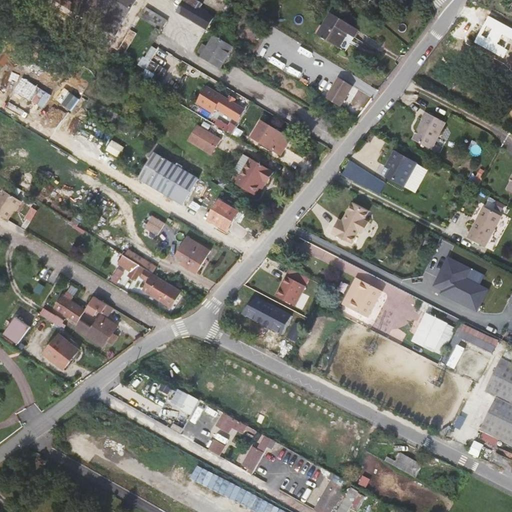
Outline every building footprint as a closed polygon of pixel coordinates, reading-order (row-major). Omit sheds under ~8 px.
[(138,0),(57,0),(112,33),(115,28),(123,33),(126,27),(129,22),(134,13),(141,1),(138,0)] [(192,1),(184,13),(207,26),(212,16),(204,11),(205,9),(192,1)] [(173,24),(151,11),(143,24),(165,37),(173,24)] [(211,33),(213,29),(207,26),(184,13),(183,14),(211,33)] [(218,20),(212,16),(207,26),(213,29),(218,20)] [(353,24),(333,55),(354,68),(373,35),(353,24)] [(222,35),(215,45),(233,56),(239,45),(222,35)] [(227,66),(233,56),(215,45),(210,42),(206,49),(211,53),(211,56),(227,66)] [(172,69),(162,63),(152,80),(162,85),(172,69)] [(349,81),(337,99),(346,105),(349,101),(351,102),(360,88),(349,81)] [(213,110),(217,104),(218,105),(238,117),(243,108),(221,94),(207,86),(198,100),(213,110)] [(430,115),(429,120),(449,131),(451,126),(430,115)] [(449,131),(429,120),(428,123),(427,123),(418,143),(437,153),(449,131)] [(267,122),(257,136),(264,140),(262,144),(276,151),(287,134),(267,122)] [(217,139),(196,126),(191,135),(184,131),(178,142),(212,162),(219,152),(212,148),(217,139)] [(418,166),(398,156),(394,164),(391,162),(384,176),(406,188),(418,166)] [(141,187),(183,212),(201,184),(158,158),(141,187)] [(107,159),(102,166),(114,173),(119,166),(107,159)] [(249,160),(237,179),(242,182),(254,163),(249,160)] [(232,187),(257,202),(261,195),(266,197),(277,177),(254,163),(242,182),(237,179),(232,187)] [(362,175),(352,169),(347,179),(356,184),(357,184),(362,175)] [(27,200),(11,190),(0,207),(0,210),(15,220),(27,200)] [(225,203),(214,222),(233,233),(243,214),(225,203)] [(372,212),(355,204),(345,223),(343,227),(339,225),(335,234),(355,244),(362,231),(366,234),(372,224),(367,221),(372,212)] [(491,209),(475,240),(494,250),(510,218),(491,209)] [(37,210),(30,220),(36,223),(42,213),(37,210)] [(158,227),(171,234),(177,224),(165,217),(158,227)] [(198,235),(197,237),(220,250),(221,249),(198,235)] [(197,237),(191,246),(213,260),(220,250),(197,237)] [(213,260),(191,246),(187,254),(194,257),(210,266),(213,260)] [(139,266),(143,259),(130,251),(125,258),(139,266)] [(205,273),(210,266),(194,257),(190,264),(205,273)] [(149,272),(153,265),(143,259),(139,266),(149,272)] [(155,276),(160,269),(153,265),(149,272),(155,276)] [(271,294),(290,304),(304,277),(285,267),(271,294)] [(183,296),(187,289),(188,287),(160,269),(155,276),(150,283),(157,288),(161,282),(183,296)] [(360,280),(345,307),(369,320),(383,293),(360,280)] [(180,302),(183,296),(161,282),(157,288),(180,302)] [(59,306),(82,321),(90,309),(76,299),(78,296),(72,291),(69,295),(68,294),(59,306)] [(108,311),(113,303),(100,295),(91,308),(100,314),(103,308),(108,311)] [(113,303),(108,311),(114,315),(119,307),(113,303)] [(68,324),(69,322),(50,308),(45,315),(69,331),(72,327),(68,324)] [(117,333),(122,326),(104,314),(96,327),(85,320),(79,329),(107,347),(111,341),(117,344),(122,336),(117,333)] [(449,327),(429,316),(415,343),(436,354),(449,327)] [(7,333),(21,345),(34,329),(19,318),(7,333)] [(466,322),(442,362),(450,366),(467,339),(497,354),(503,342),(466,322)] [(449,327),(436,354),(444,358),(457,331),(449,327)] [(46,362),(68,376),(80,357),(59,343),(46,362)] [(511,362),(506,360),(487,395),(499,402),(483,433),(511,448),(511,362)] [(225,414),(218,427),(223,429),(230,416),(225,414)] [(247,426),(230,416),(223,429),(230,433),(233,428),(243,434),(247,426)] [(248,474),(252,477),(268,448),(273,441),(266,437),(258,451),(254,448),(242,468),(249,471),(248,474)] [(273,441),(268,448),(273,451),(277,443),(273,441)] [(215,442),(209,452),(219,458),(225,448),(215,442)] [(411,462),(404,473),(416,479),(419,474),(414,471),(417,466),(411,462)] [(332,482),(314,511),(331,511),(345,489),(346,490),(349,484),(332,474),(328,480),(332,482)] [(431,483),(444,490),(447,484),(434,476),(431,483)]
